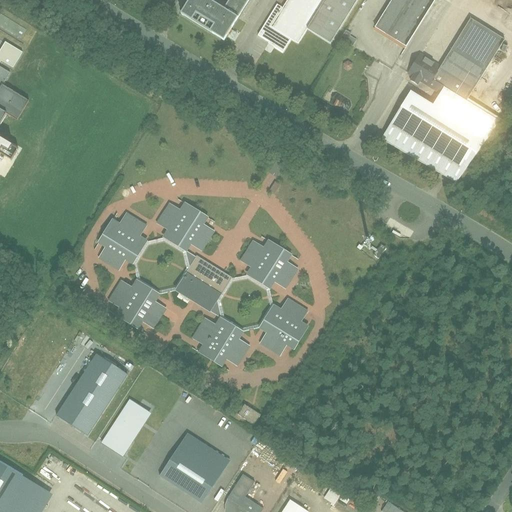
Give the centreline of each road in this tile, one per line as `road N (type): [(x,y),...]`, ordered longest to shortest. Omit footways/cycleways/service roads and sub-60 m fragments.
road 1 (residential): [(92,0),(511,257)]
road 2 (residential): [(163,511),(45,436),(0,429)]
